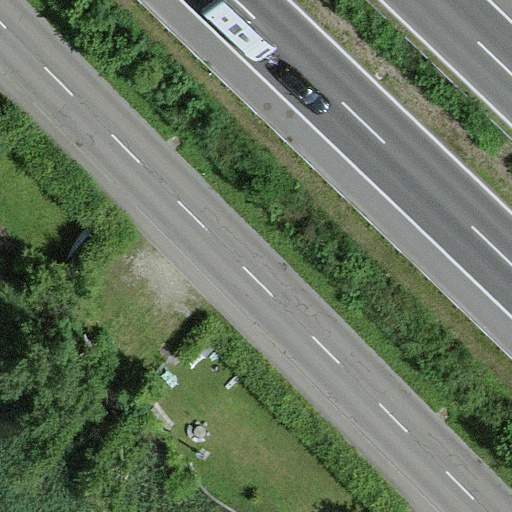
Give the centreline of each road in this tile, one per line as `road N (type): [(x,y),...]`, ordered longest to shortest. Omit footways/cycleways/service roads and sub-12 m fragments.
road 1 (secondary): [(487,511),(0,23)]
road 2 (motorway): [(198,0),(511,299)]
road 3 (motorway): [(511,88),(419,0)]
